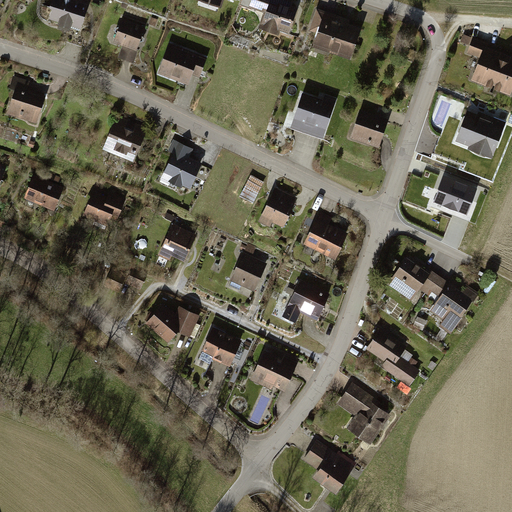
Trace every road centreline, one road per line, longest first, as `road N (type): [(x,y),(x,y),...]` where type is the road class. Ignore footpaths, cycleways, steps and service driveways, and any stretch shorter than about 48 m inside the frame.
road 1 (residential): [(0,48),(179,116),(383,219)]
road 2 (residential): [(115,333),(158,285),(331,363)]
road 3 (residential): [(383,219),(438,61),(438,39),(426,20)]
road 4 (residential): [(115,333),(258,465)]
road 5 (residential): [(331,363),(383,219)]
road 6 (residential): [(0,248),(46,274),(115,333)]
road 7 (track): [(511,280),(383,219)]
road 8 (residential): [(258,465),(331,363)]
